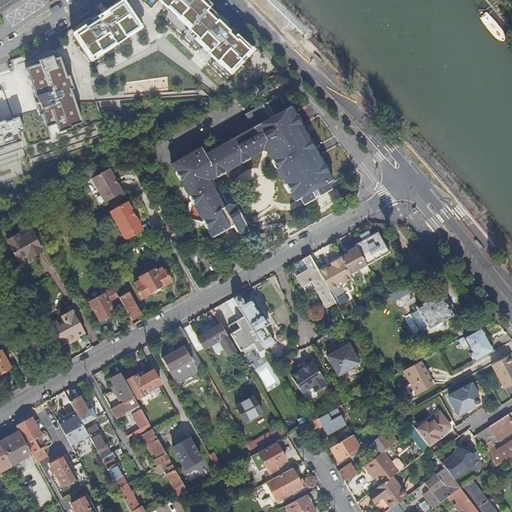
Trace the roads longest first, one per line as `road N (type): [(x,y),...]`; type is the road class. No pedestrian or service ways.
road 1 (residential): [(0,412),(406,179)]
road 2 (tertiary): [(236,0),(406,179)]
road 3 (tertiary): [(406,179),(511,304)]
